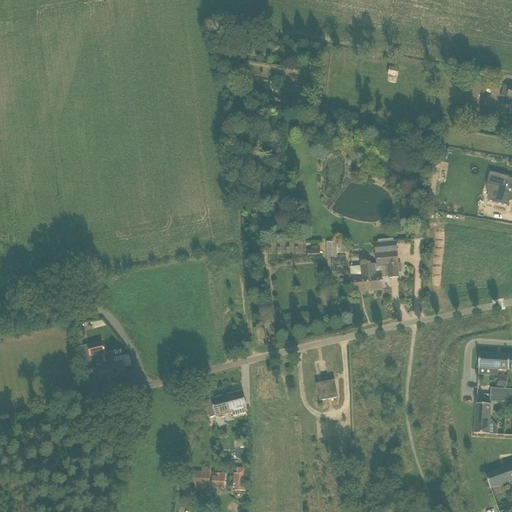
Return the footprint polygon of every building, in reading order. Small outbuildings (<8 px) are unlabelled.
[(399,68),(390,67),(388,75),(398,77),(399,68)] [(510,86),(504,85),(501,96),(507,98),(506,104),(511,106),(511,102),(511,86),(510,86)] [(511,191),(510,201),(511,201),(511,179),(509,178),(509,177),(490,172),(487,184),(506,189),(507,186),(511,187),(511,191)] [(361,266),(361,267),(351,268),(351,278),(350,278),(352,293),(383,290),(382,278),(390,277),(390,278),(399,277),(396,242),(378,244),(375,244),(377,265),(361,266)] [(337,260),(337,244),(327,244),(327,260),(337,260)] [(308,250),(308,257),(321,257),(321,250),(319,250),(318,246),(311,246),(312,250),(308,250)] [(332,260),(332,272),(340,273),(341,260),(332,260)] [(86,345),(89,357),(104,353),(102,341),(86,345)] [(479,368),(509,370),(509,356),(479,354),(479,368)] [(114,363),(105,365),(96,367),(99,380),(124,374),(120,358),(113,359),(114,363)] [(499,386),(508,386),(508,375),(500,375),(499,386)] [(335,381),(317,385),(320,401),(338,398),(335,381)] [(210,401),(214,417),(244,409),(246,408),(241,392),(210,401)] [(489,435),(490,405),(476,404),(475,434),(489,435)] [(511,465),(502,469),(486,475),(490,488),(511,480),(511,465)] [(202,468),(202,472),(189,472),(189,483),(196,484),(196,490),(203,490),(204,484),(210,484),(211,469),(202,468)] [(237,468),(237,474),(234,474),(233,485),(236,485),(236,491),(245,491),(246,468),(237,468)] [(226,489),(226,477),(226,474),(219,473),(219,477),(213,476),(212,488),(226,489)] [(227,510),(230,511),(235,511),(240,505),(232,501),(227,510)]
